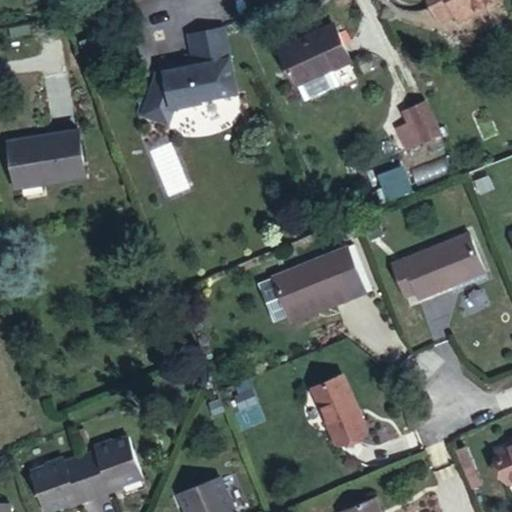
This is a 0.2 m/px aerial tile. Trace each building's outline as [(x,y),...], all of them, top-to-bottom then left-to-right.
[(309,0),(257,23),(273,62),(325,40),(309,0)] [(494,0),(427,0),(437,22),(449,16),(457,35),(501,15),(494,0)] [(209,110),(226,106),(214,41),(179,48),(185,79),(155,85),(158,103),(141,106),(133,127),(158,136),(163,120),(191,115),(190,111),(208,107),(209,110)] [(185,79),(184,73),(149,80),(141,106),(158,103),(155,85),(185,79)] [(429,99),(403,110),(408,122),(397,127),(408,151),(445,135),(429,99)] [(4,158),(5,160),(18,206),(92,185),(77,137),(6,158),(4,158)] [(406,165),(379,173),(388,199),(414,191),(406,165)] [(511,260),(511,232),(503,237),(511,260)] [(456,238),(391,268),(405,302),(409,309),(441,294),(440,286),(471,272),(456,238)] [(261,287),(277,326),(306,314),(310,323),(336,312),(315,264),(261,287)] [(405,302),(391,268),(379,273),(393,308),(405,302)] [(476,282),(471,272),(440,286),(441,294),(443,299),(476,282)] [(306,314),(277,326),(281,335),(310,323),(306,314)] [(331,388),(303,400),(327,455),(355,443),(331,388)] [(511,440),(498,447),(501,455),(511,449),(511,440)] [(119,441),(70,462),(85,496),(134,475),(119,441)] [(511,449),(501,455),(486,461),(499,491),(511,485),(511,449)] [(461,452),(447,460),(458,485),(472,479),(461,452)] [(48,511),(85,496),(70,462),(30,479),(44,511),(48,511)] [(179,511),(226,511),(211,478),(172,495),(179,511)]
